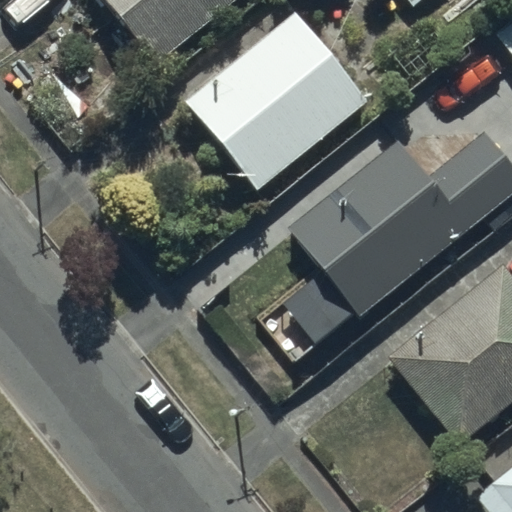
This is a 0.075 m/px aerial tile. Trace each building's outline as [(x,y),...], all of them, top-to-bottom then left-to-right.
[(248,0),(91,0),(155,76),(248,0)] [(438,0),(397,0),(414,20),(438,0)] [(295,22),(183,110),(255,203),(368,116),(295,22)] [(511,26),(493,42),(511,65),(511,26)] [(397,150),(284,235),(352,325),(511,205),(511,184),(485,148),(428,191),(397,150)] [(511,296),(493,273),(368,370),(435,456),(511,395),(511,296)] [(511,511),(511,466),(467,502),(475,511),(511,511)]
